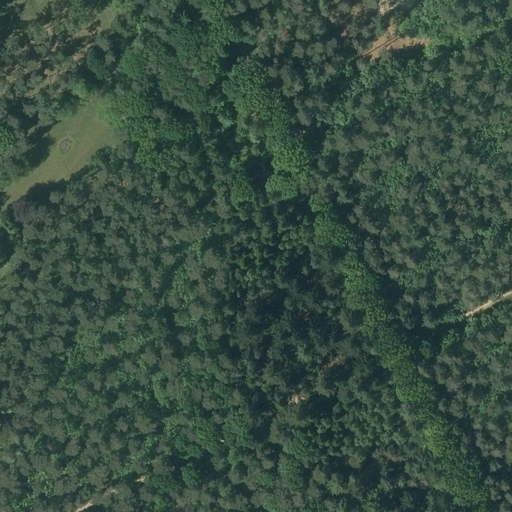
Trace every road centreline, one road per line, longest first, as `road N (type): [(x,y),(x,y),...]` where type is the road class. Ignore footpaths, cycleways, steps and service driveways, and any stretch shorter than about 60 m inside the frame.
road 1 (track): [(400,341),(49,511)]
road 2 (track): [(400,341),(221,0)]
road 3 (track): [(511,286),(400,341)]
